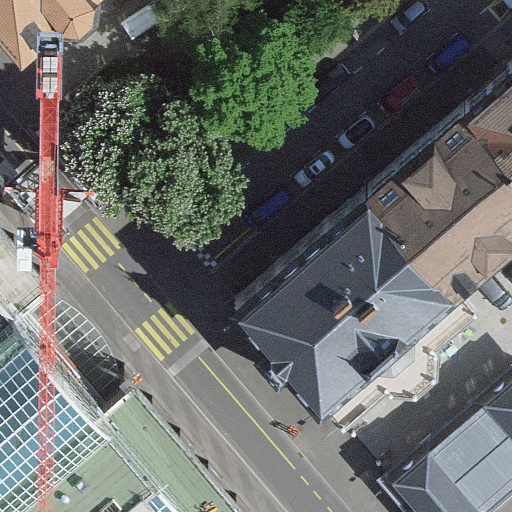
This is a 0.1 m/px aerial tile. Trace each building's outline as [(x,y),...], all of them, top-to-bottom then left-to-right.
[(0,0),(0,37),(11,51),(51,18),(63,32),(91,8),(84,0),(0,0)] [(511,47),(465,88),(511,143),(511,47)] [(511,143),(465,88),(373,166),(459,265),(511,219),(511,143)] [(373,166),(234,286),(320,385),(459,265),(373,166)] [(46,286),(0,233),(0,511),(243,511),(132,386),(101,413),(58,365),(14,314),(46,286)] [(511,362),(389,471),(425,511),(475,511),(511,479),(511,362)]
